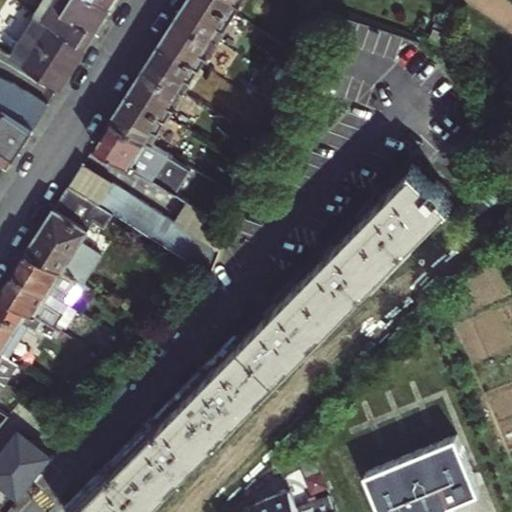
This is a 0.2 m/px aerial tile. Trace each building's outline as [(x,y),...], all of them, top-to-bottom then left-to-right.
[(103,0),(41,0),(35,10),(38,13),(87,44),(98,26),(111,5),(103,0)] [(224,27),(232,13),(211,0),(185,0),(184,2),(177,14),(210,35),(217,23),(224,27)] [(211,0),(232,13),(240,1),(237,0),(211,0)] [(87,44),(38,13),(12,53),(61,84),(74,63),(87,44)] [(210,35),(177,14),(168,28),(161,38),(200,63),(208,51),(202,47),(210,35)] [(217,23),(210,35),(216,39),(224,27),(217,23)] [(450,34),(433,28),(429,39),(448,46),(450,34)] [(208,51),(216,39),(210,35),(202,47),(208,51)] [(200,63),(161,38),(152,52),(144,64),(177,85),(186,72),(192,76),(200,63)] [(135,79),(128,90),(168,115),(176,102),(169,98),(177,85),(144,64),(135,79)] [(177,85),(184,89),(192,76),(186,72),(177,85)] [(1,75),(0,74),(0,105),(34,127),(49,103),(14,81),(1,75)] [(176,102),(184,89),(177,85),(169,98),(176,102)] [(112,115),(151,140),(168,115),(128,90),(120,102),(112,115)] [(25,140),(34,127),(0,105),(0,145),(16,156),(25,140)] [(194,167),(151,140),(112,115),(103,129),(95,140),(178,193),(194,167)] [(0,162),(8,168),(16,156),(0,145),(0,162)] [(176,221),(82,162),(75,172),(69,182),(114,210),(213,273),(221,250),(176,221)] [(94,488),(95,489),(72,511),(142,511),(452,200),(449,197),(453,193),(439,178),(435,182),(416,163),(391,188),(390,187),(381,196),(383,197),(334,246),(333,245),(324,254),(325,255),(276,305),(275,304),(266,313),(267,315),(220,362),(219,361),(210,370),(211,371),(162,420),(161,419),(153,428),(154,429),(105,479),(104,477),(94,488)] [(114,210),(69,182),(48,215),(28,246),(86,283),(105,251),(82,237),(95,217),(105,224),(114,210)] [(176,221),(221,250),(230,226),(189,200),(176,221)] [(21,258),(15,267),(70,302),(81,286),(87,290),(90,285),(86,283),(28,246),(21,258)] [(70,302),(15,267),(8,279),(1,290),(44,317),(61,328),(75,305),(70,302)] [(36,328),(44,317),(1,290),(0,290),(0,348),(2,350),(8,354),(28,323),(36,328)] [(120,359),(126,363),(140,346),(133,342),(120,359)] [(2,350),(0,352),(0,378),(6,382),(19,360),(8,354),(2,350)] [(0,475),(21,493),(53,454),(21,428),(10,442),(10,446),(3,455),(0,455),(0,475)] [(367,471),(383,511),(455,511),(451,503),(481,491),(459,435),(367,471)] [(0,450),(0,455),(3,455),(10,446),(10,442),(6,443),(3,447),(0,450)] [(280,468),(284,476),(303,468),(296,452),(280,468)] [(307,478),(314,495),(328,489),(321,472),(307,478)] [(255,502),(259,511),(298,511),(296,507),(289,488),(255,502)] [(337,511),(330,493),(296,507),(298,511),(337,511)]
